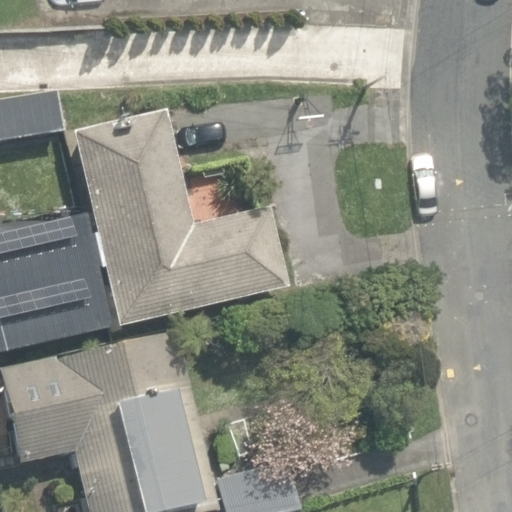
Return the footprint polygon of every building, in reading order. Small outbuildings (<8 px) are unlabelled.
[(0,108),(0,136),(14,135),(14,139),(57,134),(53,99),(11,104),(9,107),(0,108)] [(96,271),(110,330),(281,289),(262,209),(185,228),(157,113),(64,136),(88,237),(85,238),(92,271),(96,271)] [(209,511),(167,336),(0,376),(0,420),(11,467),(64,454),(75,500),(56,505),(57,511),(209,511)] [(319,462),(329,499),(409,476),(398,438),(319,462)] [(289,511),(292,511),(280,461),(208,479),(215,511),(289,511)]
